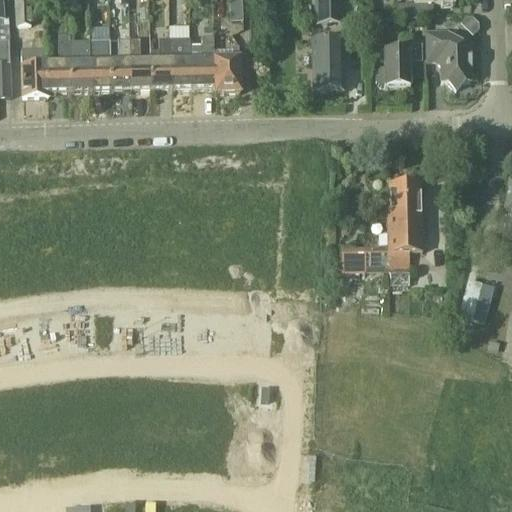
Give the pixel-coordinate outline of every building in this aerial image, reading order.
[(30,32),(28,0),(13,0),(15,32),(30,32)] [(339,0),(316,0),(318,30),(340,29),(339,0)] [(453,0),(413,0),(413,9),(396,10),(397,24),(433,22),(432,8),(454,7),(453,0)] [(241,1),(229,1),(230,25),(242,25),(241,1)] [(381,26),(367,26),(367,37),(382,37),(381,26)] [(454,95),(462,88),(468,88),(467,52),(461,52),(446,38),(425,39),(425,67),(436,67),(440,70),(440,88),(447,88),(454,95)] [(201,49),(190,50),(191,92),(214,91),(214,61),(213,41),(201,41),(201,49)] [(149,55),(150,66),(151,94),(171,93),(170,44),(156,45),(157,55),(149,55)] [(189,44),(170,44),(171,93),(191,92),(190,50),(189,44)] [(310,45),(312,97),(343,96),(342,44),(310,45)] [(116,67),(110,67),(111,95),(131,94),(130,45),(115,46),(116,67)] [(139,45),(130,45),(131,94),(151,94),(150,66),(140,66),(139,45)] [(69,47),(69,49),(71,97),(91,96),(90,46),(69,47)] [(110,46),(90,46),(91,96),(111,95),(110,67),(110,46)] [(232,60),(214,61),(214,91),(214,97),(240,96),(238,47),(231,47),(232,60)] [(56,68),(47,69),(48,101),(48,98),(71,97),(69,49),(56,49),(56,68)] [(409,93),(408,86),(424,86),(424,69),(420,69),(420,50),(407,50),(407,55),(383,56),(383,72),(380,73),(374,78),(375,88),(380,93),(409,93)] [(0,69),(0,70),(1,73),(0,72),(0,110),(11,110),(9,53),(0,53),(0,69)] [(48,103),(48,101),(47,69),(44,69),(44,56),(21,57),(22,104),(48,103)] [(421,257),(420,219),(419,219),(418,189),(388,190),(389,220),(387,220),(388,258),(340,259),(340,283),(408,282),(408,257),(421,257)] [(162,197),(160,239),(181,241),(184,198),(162,197)] [(130,198),(109,201),(114,243),(136,240),(130,198)] [(184,198),(181,241),(201,242),(204,199),(184,198)] [(204,199),(201,242),(222,243),(225,201),(204,199)] [(109,201),(89,203),(94,246),(114,243),(109,201)] [(225,201),(222,243),(242,245),(245,202),(225,201)] [(245,202),(242,245),(264,246),(266,203),(245,202)] [(89,203),(68,206),(74,248),(94,246),(89,203)] [(68,206),(48,208),(53,245),(52,245),(53,251),(74,248),(68,206)] [(48,208),(30,211),(35,247),(52,245),(53,245),(48,208)] [(30,211),(11,213),(16,249),(35,247),(30,211)] [(270,277),(271,266),(261,266),(260,276),(270,277)] [(107,273),(98,275),(100,287),(109,286),(107,273)] [(98,275),(89,276),(90,289),(100,287),(98,275)] [(140,275),(139,288),(148,289),(149,276),(140,275)] [(164,277),(163,290),(172,290),(173,277),(164,277)] [(190,278),(189,291),(198,292),(199,279),(190,278)] [(67,279),(58,280),(59,293),(69,292),(67,279)] [(199,279),(198,292),(208,293),(208,280),(199,279)] [(47,281),(37,283),(39,296),(48,294),(47,281)] [(230,281),(229,294),(239,295),(240,282),(230,281)] [(240,282),(239,295),(248,295),(249,282),(240,282)] [(458,319),(472,323),(482,288),(467,284),(458,319)] [(16,286),(6,287),(8,300),(17,298),(16,286)] [(498,349),(489,347),(488,354),(496,356),(498,349)] [(329,359),(326,406),(360,409),(359,421),(372,422),(374,396),(361,395),(363,362),(329,359)] [(511,368),(508,368),(502,397),(511,399),(511,368)] [(397,379),(391,410),(434,419),(434,418),(442,420),(435,455),(453,458),(463,409),(445,405),(445,406),(437,405),(440,388),(397,379)] [(103,397),(102,422),(116,423),(118,398),(103,397)] [(118,398),(116,423),(131,424),(132,398),(118,398)] [(189,402),(188,428),(202,429),(204,403),(189,402)] [(204,403),(202,429),(217,429),(218,404),(204,403)] [(511,413),(483,407),(474,452),(503,458),(508,434),(511,434),(511,413)] [(31,408),(16,410),(20,436),(34,434),(31,408)] [(16,410),(2,412),(5,432),(6,432),(6,437),(20,436),(16,410)] [(89,418),(65,422),(71,469),(83,468),(82,465),(95,464),(89,418)] [(133,419),(131,462),(157,464),(160,421),(133,419)] [(160,421),(157,464),(183,465),(186,423),(160,421)] [(65,422),(41,425),(48,470),(60,468),(60,471),(71,469),(65,422)] [(223,422),(220,468),(226,468),(225,471),(241,472),(241,469),(246,470),(249,424),(223,422)] [(5,432),(0,433),(0,476),(11,475),(6,437),(6,432),(5,432)] [(337,451),(341,437),(326,433),(322,447),(337,451)] [(326,473),(324,493),(330,493),(328,511),(355,511),(357,475),(326,473)]
